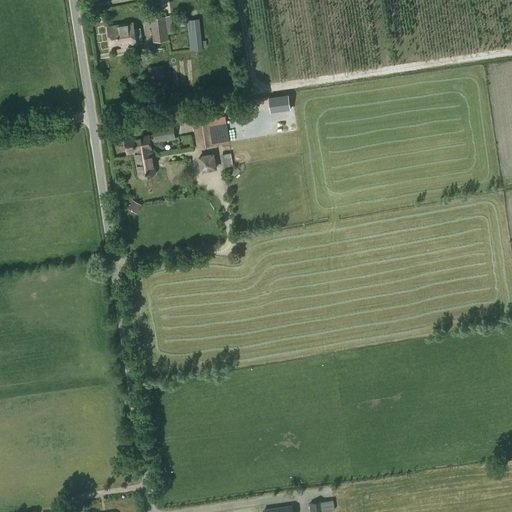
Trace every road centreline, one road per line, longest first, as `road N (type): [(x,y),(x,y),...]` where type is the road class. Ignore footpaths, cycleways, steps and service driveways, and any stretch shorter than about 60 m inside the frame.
road 1 (unclassified): [(150,511),(74,0)]
road 2 (unknown): [(112,256),(222,239),(218,193),(193,165)]
